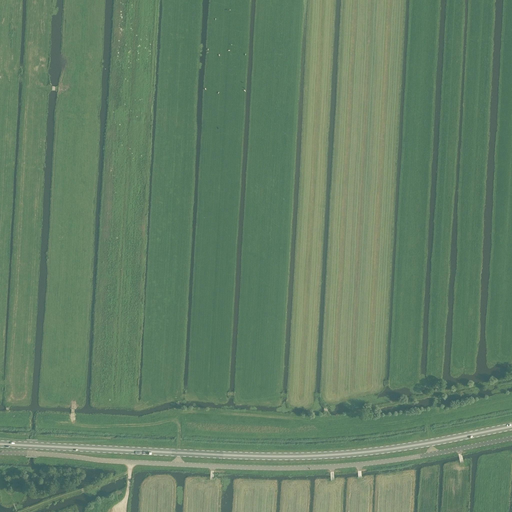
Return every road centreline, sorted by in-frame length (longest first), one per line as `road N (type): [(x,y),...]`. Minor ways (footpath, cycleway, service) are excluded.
road 1 (primary): [(0,444),(314,455),(511,426)]
road 2 (unclassified): [(511,437),(361,464),(129,461)]
road 3 (unclassified): [(129,461),(0,452)]
